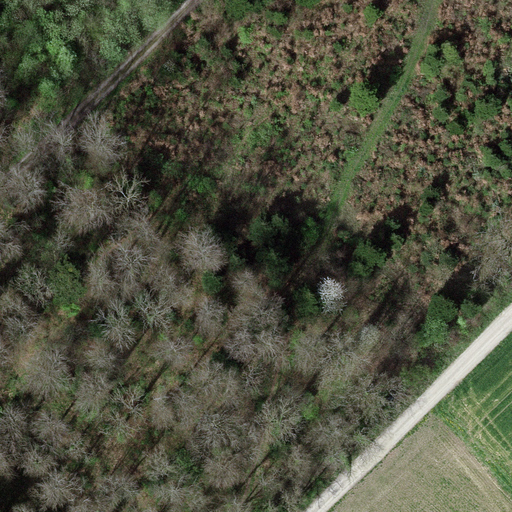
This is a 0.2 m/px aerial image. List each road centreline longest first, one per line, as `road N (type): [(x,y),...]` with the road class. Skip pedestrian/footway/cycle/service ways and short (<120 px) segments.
road 1 (track): [(511,319),(320,511)]
road 2 (track): [(0,184),(191,0)]
